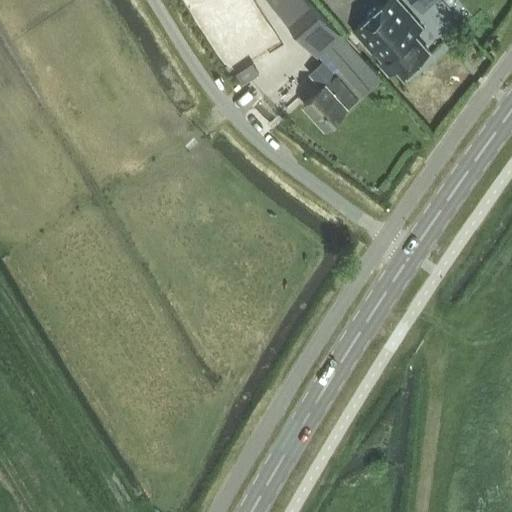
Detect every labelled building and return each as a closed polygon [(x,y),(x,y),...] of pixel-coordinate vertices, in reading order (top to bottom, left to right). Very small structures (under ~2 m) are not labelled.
[(187,0),(213,48),(248,29),(250,33),(267,24),(254,0),(187,0)] [(335,74),(325,83),(325,82),(304,102),(326,126),(347,106),(381,77),(312,0),(271,0),(317,54),(335,74)] [(429,51),(414,34),(422,27),(398,0),(385,0),(353,29),(371,50),(373,48),(383,59),(378,63),(388,75),(397,67),(403,74),(429,51)] [(414,0),(423,10),(434,0),(414,0)] [(255,60),(238,71),(245,81),(261,70),(255,60)]
